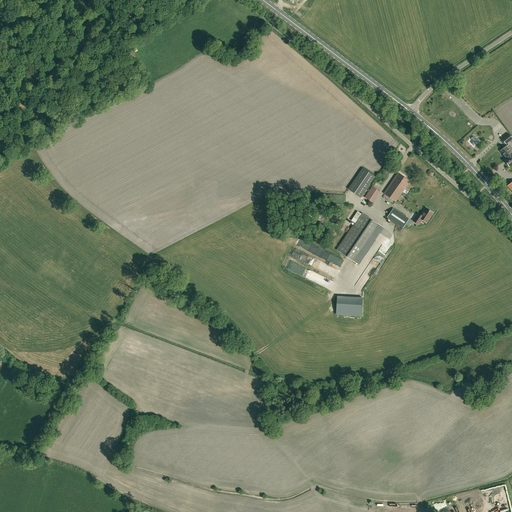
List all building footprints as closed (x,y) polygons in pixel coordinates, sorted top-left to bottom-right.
[(508,133),(502,138),(505,143),(511,138),(508,133)] [(511,152),(506,146),(500,151),(506,158),(504,159),(510,166),(511,163),(511,152)] [(362,168),(348,189),(360,197),(375,176),(362,168)] [(405,187),(409,181),(398,173),(396,176),(384,193),(396,201),(405,187)] [(371,202),(378,191),(371,186),(363,198),(371,202)] [(421,215),(418,213),(413,221),(419,224),(422,219),(427,223),(433,213),(426,208),(421,215)] [(387,217),(391,220),(403,228),(409,219),(393,209),(387,217)] [(383,227),(362,213),(361,214),(357,211),(351,220),(355,223),(337,250),(358,264),(383,227)]
